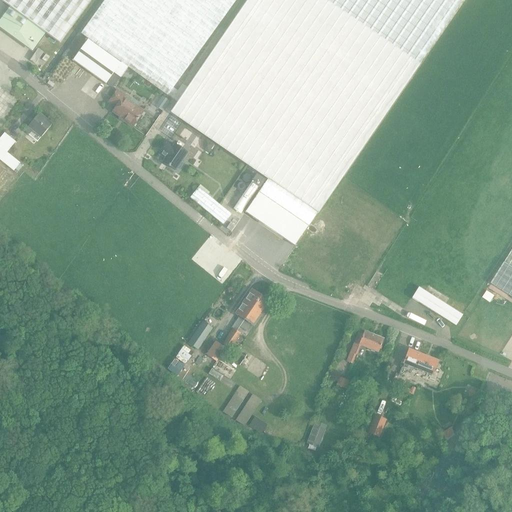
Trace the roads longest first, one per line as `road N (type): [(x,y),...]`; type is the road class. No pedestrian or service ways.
road 1 (unclassified): [(511,373),(269,277),(0,58)]
road 2 (unknown): [(349,309),(511,48)]
